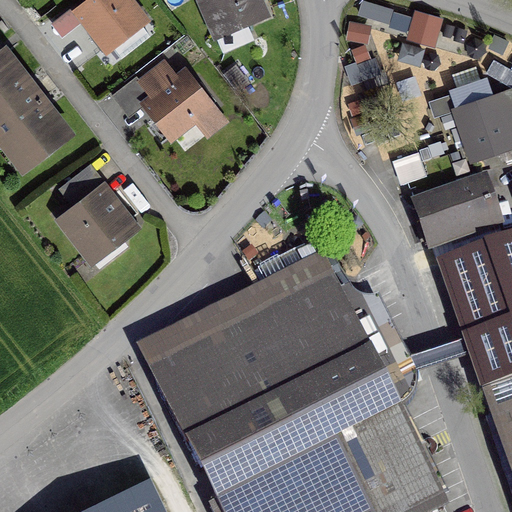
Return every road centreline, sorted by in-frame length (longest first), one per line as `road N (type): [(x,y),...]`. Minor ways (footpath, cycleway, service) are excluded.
road 1 (residential): [(495,511),(411,279),(352,181),(298,141)]
road 2 (residential): [(208,251),(6,0)]
road 3 (residential): [(208,251),(110,356),(0,437)]
road 4 (unknown): [(179,511),(110,356)]
road 5 (residential): [(325,0),(322,59),(298,141)]
road 6 (residential): [(298,141),(208,251)]
